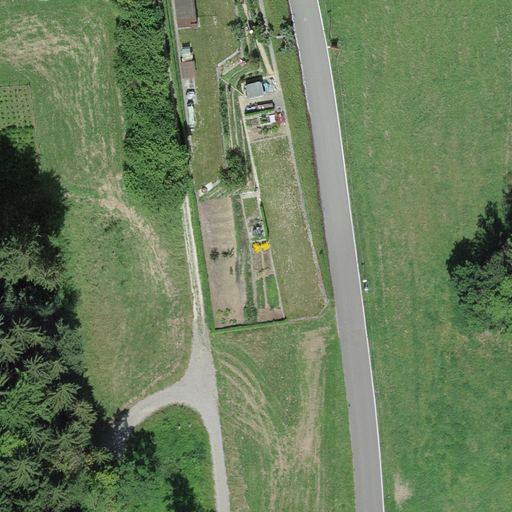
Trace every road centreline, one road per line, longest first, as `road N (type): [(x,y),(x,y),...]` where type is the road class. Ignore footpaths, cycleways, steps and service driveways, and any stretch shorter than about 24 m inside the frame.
road 1 (tertiary): [(368,511),(336,183),(305,0)]
road 2 (track): [(153,0),(205,383)]
road 3 (track): [(130,511),(111,426),(126,405),(156,390),(205,383),(223,511)]
